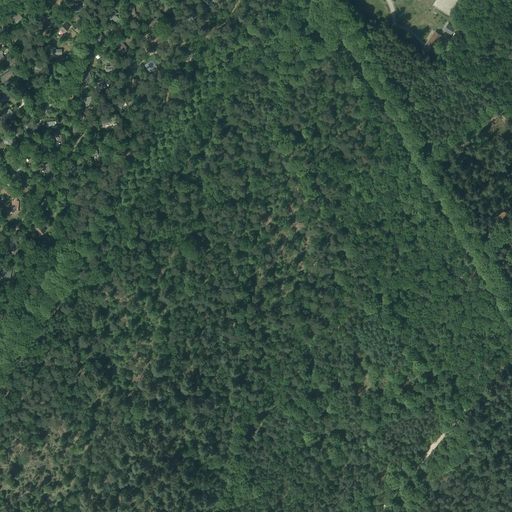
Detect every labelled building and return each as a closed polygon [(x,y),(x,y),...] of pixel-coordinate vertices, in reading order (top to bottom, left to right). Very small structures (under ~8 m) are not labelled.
[(78,0),(68,4),(71,10),(73,8),(75,11),(76,11),(76,12),(77,12),(78,12),(79,12),(80,12),(80,11),(80,10),(80,9),(81,8),(78,0)] [(175,4),(169,2),(165,12),(172,14),(175,4)] [(131,17),(137,16),(137,14),(135,14),(134,5),(129,5),(131,17)] [(190,13),(186,16),(188,19),(192,17),(193,19),(197,16),(193,9),(189,12),(190,13)] [(118,19),(116,15),(115,16),(112,12),(107,16),(110,20),(113,19),(115,21),(118,19)] [(16,16),(14,13),(11,15),(14,18),(13,19),(17,24),(23,18),(19,13),(16,16)] [(42,14),(39,19),(44,23),(49,18),(47,16),(46,17),(42,14)] [(63,33),(69,28),(70,27),(67,24),(65,22),(59,28),(63,33)] [(448,24),(444,30),(451,35),(455,29),(448,24)] [(97,43),(104,39),(99,31),(92,35),(97,43)] [(149,43),(158,38),(153,32),(145,38),(149,43)] [(432,47),(441,35),(435,32),(427,44),(432,47)] [(16,40),(14,41),(17,45),(20,43),(21,45),(25,42),(24,39),(22,40),(19,35),(15,38),(16,40)] [(120,40),(115,44),(118,49),(117,50),(120,53),(127,48),(120,40)] [(91,49),(84,54),(88,59),(94,54),(91,49)] [(186,56),(184,59),(188,61),(190,58),(193,60),(197,55),(194,53),(193,55),(188,52),(186,56)] [(8,62),(10,64),(11,67),(19,62),(15,57),(8,62)] [(152,60),(144,65),(150,73),(157,67),(152,60)] [(10,70),(0,77),(3,82),(14,75),(10,70)] [(84,74),(82,75),(85,83),(90,82),(89,80),(92,79),(89,71),(84,73),(84,74)] [(28,81),(24,84),(29,89),(32,86),(32,85),(33,84),(27,76),(25,78),(28,81)] [(98,90),(99,92),(107,87),(105,82),(97,87),(95,88),(96,91),(98,90)] [(13,92),(4,90),(2,98),(10,101),(13,92)] [(92,99),(93,99),(92,96),(84,98),(87,107),(93,104),(92,99)] [(113,98),(111,103),(124,109),(127,104),(125,103),(126,102),(122,100),(121,101),(113,98)] [(5,120),(13,113),(9,109),(1,116),(5,120)] [(112,118),(101,121),(102,126),(116,122),(115,117),(112,118)] [(64,134),(56,134),(56,137),(58,137),(59,143),(65,142),(64,134)] [(42,144),(42,149),(48,149),(48,150),(46,150),(46,152),(52,153),(52,151),(51,151),(52,144),(49,144),(49,145),(42,144)] [(18,167),(19,167),(18,166),(15,161),(7,166),(10,172),(18,167)] [(74,161),(66,162),(68,173),(75,172),(74,161)] [(42,168),(40,168),(41,172),(44,172),(44,175),(50,174),(49,167),(52,167),(51,164),(48,164),(48,163),(42,165),(42,168)] [(21,186),(27,186),(30,186),(29,178),(28,178),(26,178),(20,178),(21,186)] [(11,193),(6,188),(6,187),(2,184),(0,186),(0,189),(9,196),(11,193)] [(61,194),(68,194),(67,185),(59,185),(59,189),(60,189),(60,192),(61,192),(61,194)] [(42,224),(35,228),(38,233),(37,233),(39,236),(45,231),(43,228),(44,227),(42,224)] [(12,270),(2,268),(0,275),(1,275),(1,276),(10,278),(12,270)]
